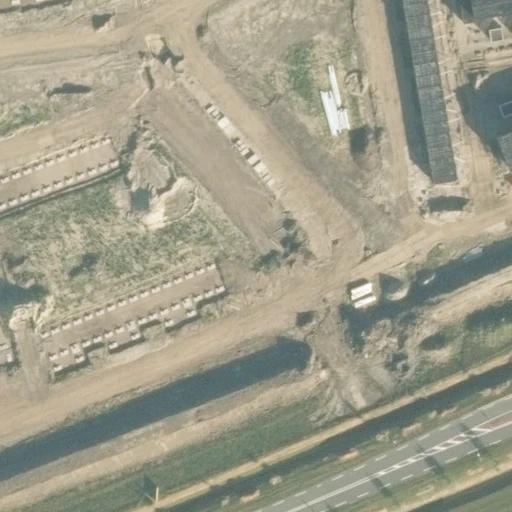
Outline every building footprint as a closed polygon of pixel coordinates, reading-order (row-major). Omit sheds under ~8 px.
[(400,0),(392,0),(394,9),(401,8),(400,0)] [(427,0),(400,0),(401,8),(407,43),(434,39),(427,0)] [(459,0),(462,18),(474,17),(473,13),(498,9),(496,0),(459,0)] [(511,0),(496,0),(498,9),(511,6),(511,0)] [(500,26),(489,28),(491,39),(502,37),(500,26)] [(434,39),(407,43),(409,55),(416,92),(442,87),(434,39)] [(407,43),(400,44),(402,56),(409,55),(407,43)] [(152,81),(131,99),(139,109),(143,106),(158,124),(184,102),(169,84),(161,91),(152,81)] [(442,87),(416,92),(417,103),(423,139),(450,134),(442,87)] [(416,92),(408,93),(410,104),(417,103),(416,92)] [(511,102),(510,99),(500,103),(504,113),(511,110),(511,102)] [(184,102),(158,124),(175,144),(201,122),(184,102)] [(201,122),(175,144),(191,162),(217,140),(201,122)] [(139,127),(130,134),(137,142),(145,135),(139,127)] [(511,127),(498,133),(511,167),(511,166),(511,127)] [(99,134),(88,138),(92,147),(102,143),(99,134)] [(450,134),(423,139),(425,151),(432,188),(458,183),(450,134)] [(423,139),(416,140),(418,152),(425,151),(423,139)] [(217,140),(191,162),(207,181),(233,159),(217,140)] [(92,147),(56,161),(64,182),(111,165),(102,143),(92,147)] [(155,146),(146,154),(153,162),(162,155),(155,146)] [(53,151),(43,155),(46,164),(56,161),(53,151)] [(162,155),(153,162),(161,170),(169,163),(162,155)] [(233,159),(207,181),(223,200),(249,178),(233,159)] [(46,164),(11,178),(19,199),(64,182),(56,161),(46,164)] [(7,168),(0,170),(0,180),(0,182),(11,178),(7,168)] [(0,182),(0,181),(0,206),(19,199),(11,178),(0,182)] [(249,178),(223,200),(239,218),(257,203),(265,196),(249,178)] [(186,183),(178,190),(185,200),(194,192),(186,183)] [(194,192),(185,200),(192,208),(201,201),(194,192)] [(257,203),(239,218),(255,238),(252,241),(260,250),(281,231),(272,221),(280,215),(265,196),(257,203)] [(210,211),(201,219),(209,227),(217,220),(210,211)] [(226,230),(217,237),(224,246),(233,238),(226,230)] [(218,260),(160,282),(172,315),(183,311),(195,307),(191,296),(227,283),(218,260)] [(160,282),(103,304),(111,325),(116,337),(128,333),(143,327),(139,315),(168,304),(172,315),(160,282)] [(8,285),(0,287),(0,298),(11,295),(8,285)] [(11,295),(0,298),(0,300),(3,311),(15,307),(11,295)] [(103,304),(45,326),(57,360),(70,355),(81,350),(77,338),(111,325),(103,304)] [(183,311),(172,315),(177,328),(188,324),(183,311)] [(18,320),(7,324),(10,333),(21,329),(18,320)] [(128,333),(116,337),(120,350),(132,345),(128,333)] [(70,355),(57,360),(62,373),(75,368),(70,355)]
